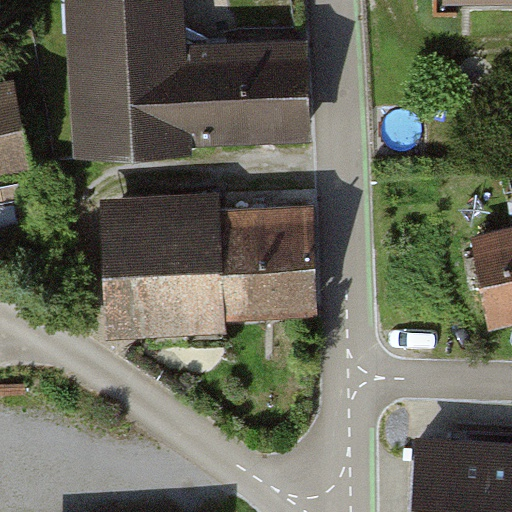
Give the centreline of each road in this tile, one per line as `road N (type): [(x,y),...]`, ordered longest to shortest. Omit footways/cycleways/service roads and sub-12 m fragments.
road 1 (unclassified): [(337,511),(359,378),(349,349),(332,0)]
road 2 (residential): [(0,313),(278,491),(331,511)]
